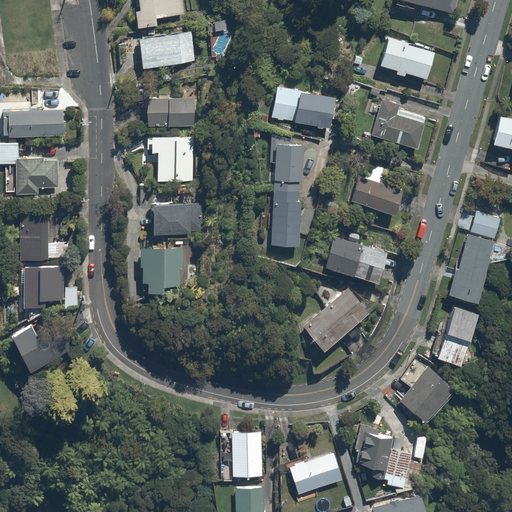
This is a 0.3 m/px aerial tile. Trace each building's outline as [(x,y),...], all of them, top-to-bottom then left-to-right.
[(184,0),(136,0),(137,4),(133,4),(136,26),(160,23),(159,18),(186,14),(184,0)] [(454,0),(403,0),(450,14),(454,0)] [(189,30),(137,37),(141,67),(193,60),(189,30)] [(395,69),(394,71),(403,74),(404,72),(426,78),(435,48),(387,34),(379,64),(395,69)] [(336,95),(276,85),(270,116),(331,126),(336,95)] [(180,98),(167,98),(166,123),(166,125),(194,125),(195,87),(180,87),(180,98)] [(167,98),(167,93),(146,92),(145,122),(166,123),(167,98)] [(28,94),(0,93),(0,134),(62,137),(64,107),(27,106),(28,94)] [(398,104),(379,99),(369,134),(413,146),(421,120),(396,112),(398,104)] [(491,143),(511,149),(511,115),(500,112),(491,143)] [(151,150),(156,150),(155,181),(191,181),(192,136),(151,136),(151,150)] [(303,142),(269,141),(269,148),(274,149),(272,188),(301,190),(303,142)] [(0,163),(14,163),(15,192),(39,192),(39,185),(57,184),(56,157),(18,157),(18,142),(0,142),(0,163)] [(394,214),(403,188),(380,181),(385,165),(368,160),(363,175),(355,173),(347,200),(394,214)] [(485,194),(468,189),(463,208),(474,211),(469,229),(495,236),(501,214),(481,208),(485,194)] [(300,192),(272,191),(270,243),(298,244),(300,192)] [(191,203),(151,203),(152,232),(192,232),(191,203)] [(43,210),(18,210),(18,258),(68,257),(67,239),(43,239),(43,210)] [(385,247),(333,232),(323,265),(376,281),(385,247)] [(457,265),(454,265),(446,292),(475,300),(493,241),(466,233),(457,265)] [(139,264),(142,264),(141,281),(147,281),(147,291),(163,292),(164,284),(184,285),(185,246),(140,244),(139,264)] [(63,265),(22,265),(22,307),(78,308),(78,283),(63,283),(63,265)] [(370,311),(347,285),(302,324),(324,350),(370,311)] [(442,331),(468,339),(477,311),(451,302),(442,331)] [(48,310),(8,334),(28,369),(69,345),(48,310)] [(369,342),(358,328),(340,340),(351,355),(369,342)] [(468,339),(442,331),(434,354),(460,363),(468,339)] [(449,390),(424,367),(397,398),(422,421),(449,390)] [(262,429),(232,429),(232,474),(261,474),(262,429)] [(392,437),(363,430),(356,461),(371,465),(368,477),(405,486),(412,452),(390,447),(392,437)] [(334,450),(288,463),(296,492),(342,479),(334,450)] [(265,510),(264,486),(237,487),(238,511),(268,511),(268,510),(265,510)] [(422,511),(417,493),(370,506),(371,511),(422,511)]
